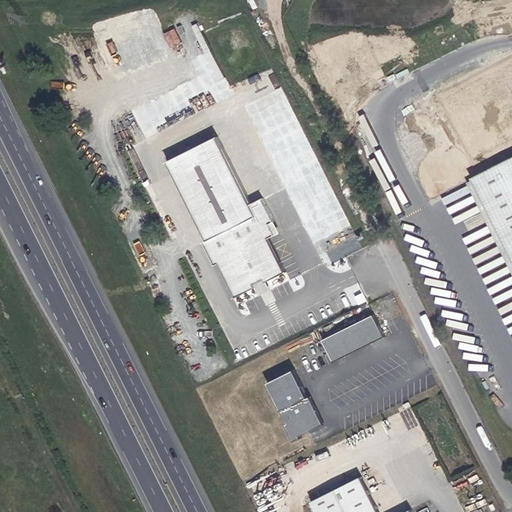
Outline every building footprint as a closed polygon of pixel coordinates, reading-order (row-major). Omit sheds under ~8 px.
[(441,105),(458,140),(509,116),(493,82),(441,105)] [(220,137),(170,162),(209,240),(207,241),(218,264),(222,263),(239,296),(288,271),(271,237),(278,234),(272,223),(277,220),(265,198),(254,204),(220,137)] [(511,162),(473,182),(511,259),(511,162)] [(371,316),(321,341),(331,362),(382,338),(371,316)] [(290,373),(265,385),(285,425),(283,426),(292,442),(297,439),(296,437),(320,425),(307,399),(304,400),(290,373)] [(307,501),(312,511),(414,511),(412,506),(400,511),(384,511),(364,472),(307,501)]
